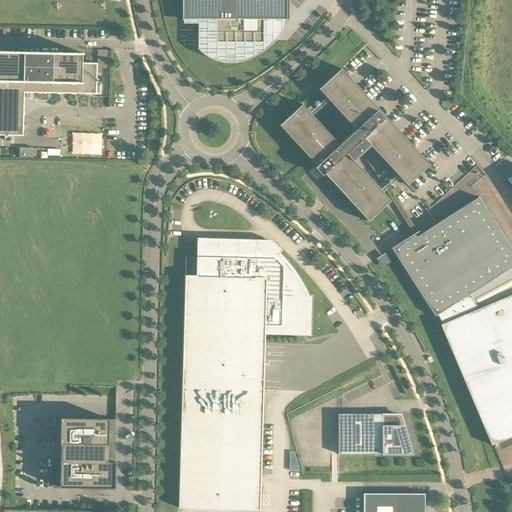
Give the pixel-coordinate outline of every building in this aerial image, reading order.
[(256,45),(266,45),(266,20),(285,20),(285,0),(181,0),(182,20),(202,20),(202,45),(256,45)] [(83,55),(84,54),(0,51),(0,134),(23,135),(24,90),(37,91),(37,93),(96,94),(97,64),(82,63),(82,55),(83,55)] [(109,51),(97,51),(97,69),(109,69),(109,51)] [(279,126),(316,165),(368,222),(391,202),(354,162),(371,146),(407,186),(408,186),(408,185),(429,166),(430,166),(341,69),(340,69),(340,70),(319,89),(318,89),(333,105),(356,130),(339,146),(302,105),(301,105),(301,106),(280,125),(279,126)] [(491,446),(511,437),(511,295),(444,324),(439,314),(511,267),(511,249),(479,198),(420,236),(417,232),(392,249),(435,317),(438,315),(442,324),(441,325),(491,446)] [(263,380),(264,335),(311,336),(311,335),(310,335),(311,297),(312,297),(312,296),(309,296),(307,296),(305,292),(301,285),(296,276),(292,271),(287,264),(281,258),(278,255),(280,253),(281,252),(271,241),(256,240),(246,240),(207,239),(197,239),(197,240),(196,276),(185,276),(186,257),(185,257),(185,276),(183,332),(184,332),(182,378),(179,509),(259,511),(263,380)] [(400,418),(399,414),(339,414),(339,455),(382,455),(413,455),(408,436),(405,437),(400,419),(400,418)] [(60,444),(60,458),(60,488),(115,489),(115,463),(108,462),(109,419),(60,418),(60,444)] [(424,511),(425,494),(364,494),(363,511),(424,511)]
